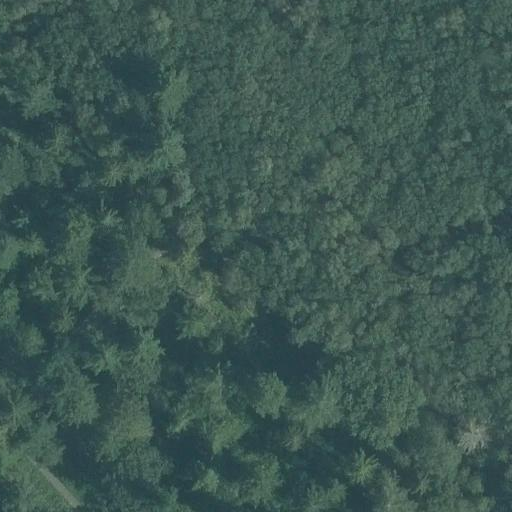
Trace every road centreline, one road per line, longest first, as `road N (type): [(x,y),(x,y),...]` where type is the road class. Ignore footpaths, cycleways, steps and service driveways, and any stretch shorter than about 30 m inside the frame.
road 1 (track): [(445,511),(0,8)]
road 2 (secondary): [(135,511),(0,363)]
